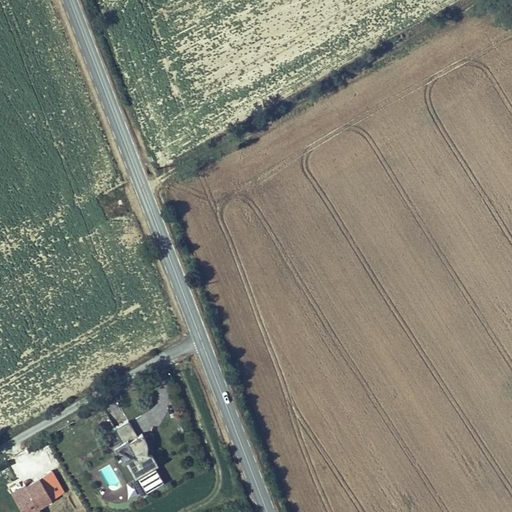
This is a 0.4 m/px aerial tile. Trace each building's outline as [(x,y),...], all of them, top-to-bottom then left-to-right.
[(105,410),(96,415),(105,431),(114,426),(105,410)] [(146,424),(151,432),(165,425),(160,416),(146,424)] [(169,432),(165,425),(151,432),(154,437),(159,435),(160,437),(169,432)] [(176,434),(173,429),(169,432),(160,437),(159,435),(154,437),(146,442),(152,454),(149,456),(151,459),(154,460),(156,458),(164,474),(167,472),(176,489),(194,478),(185,462),(189,460),(183,450),(177,448),(178,447),(178,444),(178,442),(178,440),(178,438),(176,434)] [(40,468),(56,461),(47,443),(32,450),(40,468)] [(164,474),(156,458),(154,460),(151,459),(149,456),(146,458),(157,478),(162,475),(164,474)] [(110,491),(121,485),(110,463),(99,469),(110,491)] [(176,489),(167,472),(164,474),(162,475),(172,491),(176,489)] [(58,483),(44,491),(55,510),(82,494),(70,473),(57,481),(58,483)] [(53,486),(58,483),(57,481),(56,480),(42,487),(44,491),(53,486)] [(136,492),(132,484),(126,487),(129,495),(136,492)]
